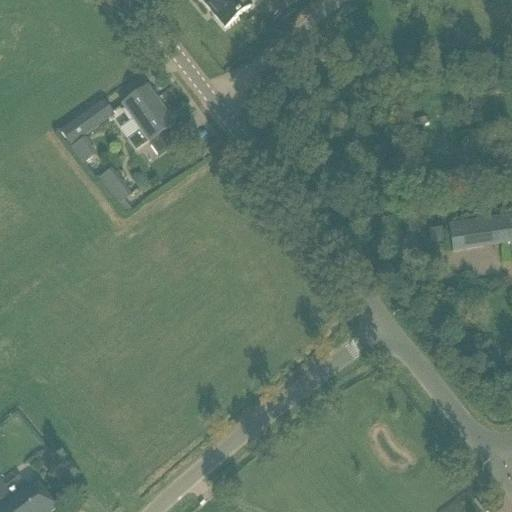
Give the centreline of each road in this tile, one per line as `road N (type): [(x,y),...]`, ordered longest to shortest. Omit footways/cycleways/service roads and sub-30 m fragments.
road 1 (unclassified): [(385,325),(132,0)]
road 2 (unclassified): [(154,511),(385,325)]
road 3 (unclassified): [(494,466),(385,325)]
road 4 (unknown): [(210,100),(331,0)]
